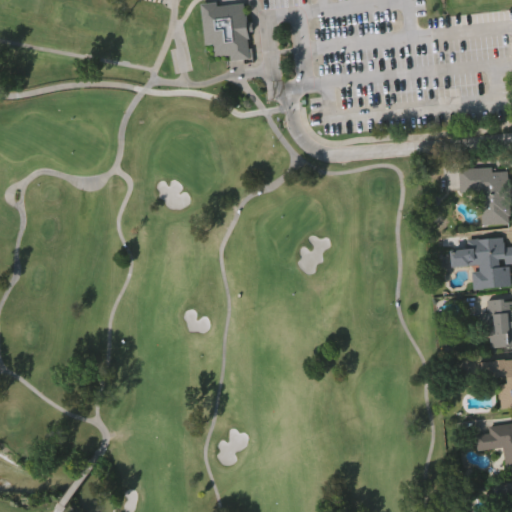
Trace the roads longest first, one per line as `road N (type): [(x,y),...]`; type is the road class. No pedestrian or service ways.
road 1 (residential): [(511,138),(328,151),(298,130),(291,98)]
road 2 (residential): [(291,98),(304,77),(297,12),(260,17),(270,80),(291,98)]
